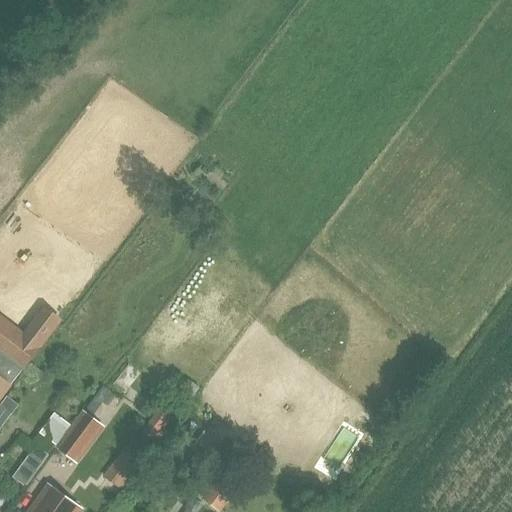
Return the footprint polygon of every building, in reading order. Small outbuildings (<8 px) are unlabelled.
[(0,397),(59,320),(43,307),(23,334),(0,316),(0,397)] [(0,404),(0,428),(18,405),(7,396),(0,404)] [(39,433),(56,445),(70,425),(54,413),(39,433)] [(76,460),(101,427),(83,413),(58,447),(76,460)] [(163,413),(156,424),(151,421),(144,431),(157,441),(164,431),(166,432),(174,420),(163,413)] [(204,430),(190,449),(213,466),(227,447),(204,430)] [(47,455),(34,445),(12,477),(25,487),(47,455)] [(124,452),(115,465),(131,477),(140,464),(124,452)] [(219,511),(220,511),(238,489),(221,475),(202,499),(219,511)] [(75,511),(79,508),(48,486),(34,507),(36,508),(33,511),(75,511)] [(192,499),(185,511),(199,511),(203,504),(192,499)]
